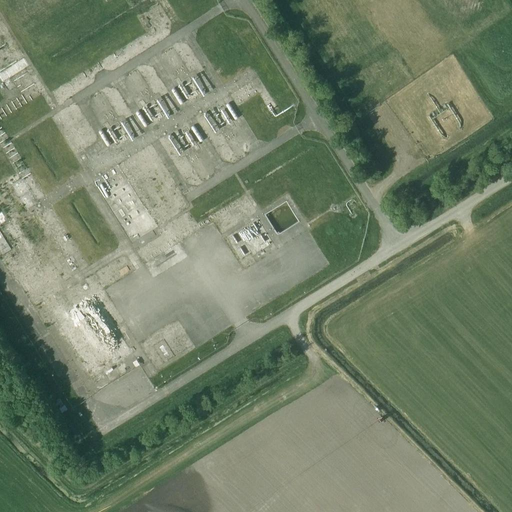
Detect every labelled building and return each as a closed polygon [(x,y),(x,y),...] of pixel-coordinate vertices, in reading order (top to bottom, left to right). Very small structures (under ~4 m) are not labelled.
[(253,79),(248,71),(226,84),(231,92),(253,79)] [(119,114),(109,119),(113,127),(123,122),(119,114)] [(33,250),(38,257),(62,240),(59,230),(49,216),(55,212),(53,209),(51,203),(40,187),(39,185),(29,188),(37,182),(35,178),(21,183),(24,190),(30,199),(7,216),(5,213),(0,216),(0,240),(6,236),(5,236),(10,232),(19,230),(33,249),(33,250)] [(243,258),(279,238),(267,217),(253,224),(253,225),(230,237),(236,248),(237,247),(243,258)] [(93,377),(136,352),(102,293),(77,308),(81,316),(63,326),(75,346),(93,377)]
